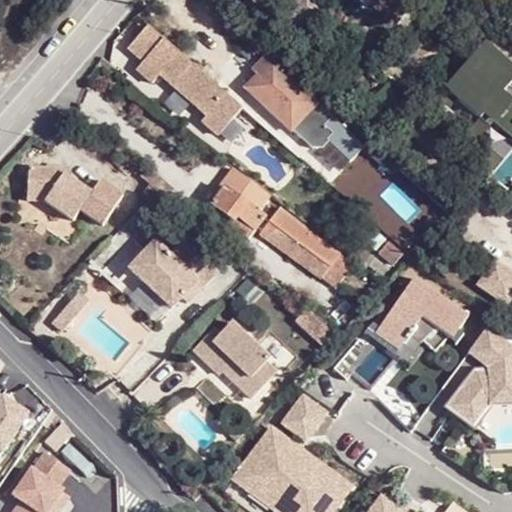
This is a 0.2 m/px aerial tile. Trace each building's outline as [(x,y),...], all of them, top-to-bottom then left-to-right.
[(320,0),(295,0),(284,14),(303,30),(325,4),(320,0)] [(383,17),(396,3),(393,0),(368,0),(367,2),(383,17)] [(219,91),(147,28),(127,51),(142,64),(135,72),(150,85),(158,76),(206,117),(201,123),(217,137),(241,110),(219,91)] [(511,75),(480,48),(443,91),(478,121),(511,81),(511,75)] [(247,92),(255,99),(310,152),(320,152),(326,144),(347,164),(362,149),(267,59),(254,74),(260,78),(247,92)] [(511,122),(511,92),(487,121),(501,134),(511,122)] [(511,122),(501,134),(511,143),(511,122)] [(233,170),(221,186),(226,189),(256,211),(267,196),(233,170)] [(57,178),(23,175),(20,209),(35,210),(68,228),(73,218),(97,231),(114,199),(91,186),(84,199),(55,183),(57,178)] [(173,190),(157,179),(150,187),(156,191),(165,199),(173,190)] [(209,205),(212,208),(226,189),(221,186),(209,205)] [(156,191),(150,187),(141,197),(146,201),(156,191)] [(255,232),(265,218),(226,189),(212,208),(235,224),(232,228),(249,240),(255,232)] [(146,201),(157,210),(165,199),(156,191),(146,201)] [(327,268),(337,255),(279,211),(269,223),(327,268)] [(327,268),(269,223),(264,230),(323,275),(327,268)] [(197,285),(203,291),(217,277),(185,243),(171,255),(158,243),(131,268),(170,310),(181,300),(197,285)] [(390,268),(401,257),(388,245),(378,255),(390,268)] [(341,278),(350,265),(337,255),(327,268),(341,278)] [(511,300),(511,271),(498,261),(480,285),(508,305),(511,300)] [(468,315),(413,277),(386,312),(381,307),(333,364),(346,375),(381,334),(397,346),(406,336),(408,338),(414,330),(424,338),(422,341),(435,352),(448,335),(452,338),(468,315)] [(197,285),(181,300),(188,306),(203,291),(197,285)] [(75,290),(61,306),(73,315),(86,300),(75,290)] [(61,306),(48,321),(60,331),(73,315),(61,306)] [(214,331),(194,352),(192,354),(216,379),(220,374),(249,405),(276,379),(266,368),(270,365),(233,326),(221,338),(214,331)] [(511,351),(511,344),(488,329),(469,354),(485,365),(484,357),(498,356),(497,351),(511,351)] [(474,372),(449,409),(475,427),(483,415),(497,424),(511,422),(511,351),(497,351),(498,356),(484,357),(485,365),(485,371),(474,372)] [(0,452),(24,416),(0,399),(0,452)] [(321,416),(299,399),(278,427),(300,444),(321,416)] [(308,459),(268,429),(258,443),(298,473),(308,459)] [(258,443),(231,479),(271,509),(281,495),(298,473),(258,443)] [(40,452),(27,472),(55,491),(68,471),(40,452)] [(298,473),(281,495),(303,511),(330,511),(348,489),(308,459),(298,473)] [(55,491),(27,472),(0,511),(55,511),(65,497),(55,491)] [(303,511),(281,495),(271,509),(275,511),(303,511)] [(394,511),(378,500),(369,511),(394,511)]
